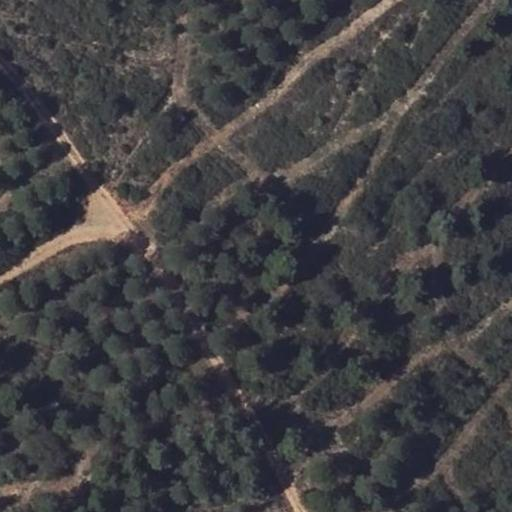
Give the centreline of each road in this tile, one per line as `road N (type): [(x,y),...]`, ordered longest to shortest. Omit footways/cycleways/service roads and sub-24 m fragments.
road 1 (track): [(0,56),(207,329),(304,511)]
road 2 (track): [(0,280),(120,212)]
